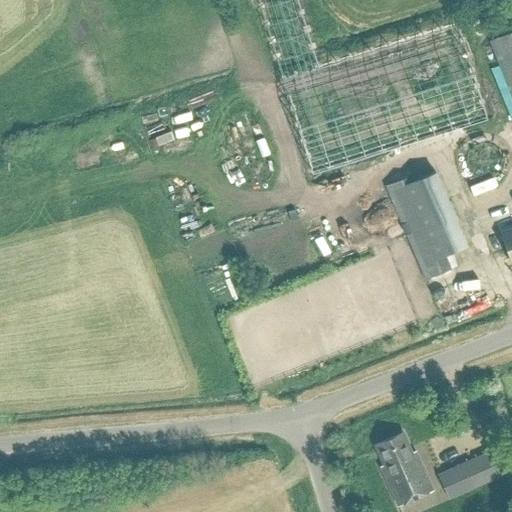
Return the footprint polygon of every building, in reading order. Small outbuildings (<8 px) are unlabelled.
[(396,30),(386,33),(393,52),(402,48),(396,30)] [(511,30),(489,40),(511,95),(511,30)] [(482,91),(468,91),(468,104),(482,104),(482,91)] [(498,109),(511,139),(511,107),(510,103),(498,109)] [(321,166),(323,152),(309,150),(307,164),(321,166)] [(411,172),(383,183),(424,281),(452,269),(445,254),(465,245),(434,171),(414,179),(411,172)] [(511,227),(501,231),(511,262),(511,227)] [(388,281),(383,269),(366,269),(366,260),(356,260),(339,267),(339,272),(345,284),(341,286),(341,342),(327,349),(337,349),(382,329),(382,322),(394,322),(390,312),(399,308),(399,285),(391,288),(398,303),(390,307),(388,301),(388,281)] [(403,511),(432,501),(408,448),(377,459),(389,487),(381,490),(390,511),(403,511)] [(490,449),(436,473),(448,498),(501,475),(490,449)]
